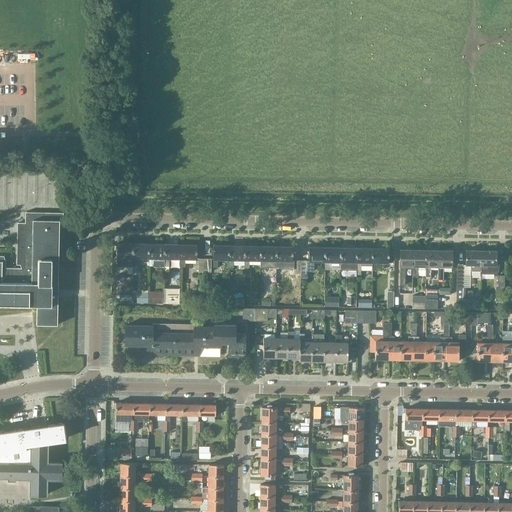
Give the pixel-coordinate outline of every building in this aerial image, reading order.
[(0,303),(37,304),(36,324),(57,324),(57,293),(58,275),(57,275),(58,233),(59,222),(62,222),(62,213),(25,212),(25,213),(25,223),(17,223),(16,264),(20,265),(21,268),(5,268),(5,259),(3,259),(3,256),(0,255),(0,303)] [(133,258),(133,243),(117,243),(116,257),(117,257),(116,265),(121,266),(121,257),(133,258)] [(148,258),(149,244),(133,243),(133,258),(132,266),(137,266),(137,258),(148,258)] [(164,258),(164,244),(149,244),(148,258),(148,266),(153,266),(153,258),(164,258)] [(180,259),(180,244),(164,244),(164,258),(164,266),(168,266),(169,258),(180,259)] [(180,244),(180,259),(180,267),(184,267),(184,259),(196,259),(196,245),(180,244)] [(228,260),(229,245),(213,245),(212,259),(213,259),(213,267),(217,268),(217,259),(228,260)] [(244,260),(244,246),(229,245),(228,260),(228,268),(233,268),(233,260),(244,260)] [(260,260),(260,246),(244,246),(244,260),(244,268),(248,268),(249,260),(260,260)] [(276,260),(276,246),(260,246),(260,260),(260,268),(264,268),(264,260),(276,260)] [(276,246),(276,260),(276,269),(280,269),(280,261),(292,261),(292,247),(276,246)] [(324,261),(325,247),(309,247),(309,259),(300,259),(300,274),(300,278),(305,278),(305,274),(306,274),(307,271),(313,271),(313,261),(324,261)] [(340,262),(341,248),(325,247),(324,261),(324,276),(329,276),(329,262),(340,262)] [(356,262),(356,248),(341,248),(340,262),(340,270),(345,270),(345,262),(356,262)] [(372,262),(372,248),(356,248),(356,262),(356,270),(361,270),(372,271),(372,262)] [(372,248),(372,262),(372,271),(376,271),(376,262),(393,263),(393,254),(388,254),(388,248),(372,248)] [(412,269),(413,250),(400,249),(399,285),(404,285),(405,269),(412,269)] [(425,267),(426,250),(413,250),(412,269),(412,276),(417,276),(417,266),(425,266),(425,267)] [(438,267),(438,250),(426,250),(425,267),(425,266),(425,276),(430,277),(430,266),(438,267)] [(438,267),(437,280),(443,280),(443,267),(451,267),(452,250),(438,250),(438,267)] [(480,272),(481,250),(466,250),(466,265),(470,265),(470,271),(480,272)] [(499,258),(496,258),(496,250),(481,250),(480,272),(480,273),(494,274),(496,275),(497,273),(498,272),(498,271),(499,270),(499,269),(499,266),(499,265),(499,263),(499,262),(499,260),(499,258)] [(464,288),(462,288),(456,288),(455,309),(464,309),(464,301),(464,288)] [(479,301),(464,301),(464,309),(479,309),(479,301)] [(254,321),(254,308),(242,308),(242,321),(254,321)] [(267,321),(267,309),(254,308),(254,321),(267,321)] [(357,323),(357,310),(344,310),(344,323),(357,323)] [(385,329),(385,322),(382,322),(382,336),(370,335),(369,351),(374,352),(374,359),(387,359),(388,336),(390,336),(391,329),(385,329)] [(220,325),(220,327),(194,326),(194,324),(152,323),(152,325),(125,325),(125,345),(151,346),(151,355),(193,356),(194,347),(221,347),(221,343),(228,343),(228,357),(244,357),(245,334),(235,333),(235,325),(220,325)] [(400,341),(400,360),(412,360),(413,337),(415,337),(415,336),(416,330),(410,330),(410,336),(408,336),(408,341),(400,341)] [(433,350),(433,360),(445,360),(445,342),(445,337),(448,337),(448,330),(443,330),(443,337),(440,337),(440,342),(425,342),(425,350),(433,350)] [(298,361),(299,361),(299,339),(293,339),(293,332),(288,331),(287,338),(287,357),(298,358),(298,361)] [(492,338),(492,331),(487,331),(487,338),(485,343),(477,343),(476,361),(489,361),(489,338),(492,338)] [(511,361),(511,331),(511,332),(511,338),(502,338),(502,343),(501,362),(511,361)] [(299,333),(299,339),(299,361),(311,361),(311,342),(311,339),(304,339),(304,334),(299,333)] [(311,342),(311,361),(323,361),(323,342),(323,334),(311,334),(311,339),(311,342)] [(335,343),(335,361),(347,362),(347,343),(341,343),(341,335),(335,335),(335,343)] [(445,342),(445,360),(458,361),(458,352),(464,352),(465,335),(458,335),(458,342),(451,342),(451,337),(448,337),(445,337),(445,342)] [(394,336),(390,336),(388,336),(387,359),(400,360),(400,341),(394,341),(394,336)] [(413,337),(412,360),(433,360),(433,350),(425,350),(425,342),(418,342),(418,336),(415,336),(415,337),(413,337)] [(275,357),(275,338),(263,338),(263,357),(275,357)] [(287,357),(287,338),(275,338),(275,357),(287,357)] [(502,343),(493,343),(493,338),(492,338),(489,338),(489,361),(501,362),(502,343)] [(335,343),(323,342),(323,361),(335,361),(335,343)] [(132,414),(132,403),(116,402),(115,413),(132,414)] [(149,414),(149,403),(132,403),(132,414),(149,414)] [(165,414),(165,403),(149,403),(149,414),(165,414)] [(182,404),(165,403),(165,414),(165,420),(163,420),(163,425),(170,426),(170,420),(169,420),(169,414),(181,415),(182,404)] [(198,415),(198,404),(182,404),(181,415),(181,420),(186,421),(186,415),(198,415)] [(215,415),(215,404),(198,404),(198,415),(215,415)] [(261,422),(276,423),(276,407),(271,407),(271,404),(266,404),(266,407),(261,407),(261,422)] [(363,419),(363,407),(341,407),(340,418),(348,419),(363,419)] [(422,419),(422,408),(405,408),(405,419),(404,426),(409,426),(409,419),(422,419)] [(438,420),(438,409),(422,408),(422,419),(438,420)] [(454,420),(455,409),(438,409),(438,420),(454,420)] [(471,420),(471,409),(455,409),(454,420),(471,420)] [(487,420),(488,410),(471,409),(471,420),(471,428),(476,428),(476,420),(487,420)] [(511,420),(511,409),(504,410),(504,421),(503,427),(504,427),(504,431),(508,431),(509,421),(511,420)] [(504,421),(504,410),(488,410),(487,420),(504,421)] [(363,431),(363,419),(348,419),(342,419),(342,424),(348,424),(348,430),(363,431)] [(276,435),(276,423),(261,422),(261,435),(276,435)] [(47,455),(47,441),(65,438),(63,423),(28,428),(5,431),(5,430),(5,429),(0,428),(0,476),(8,477),(8,479),(14,479),(14,478),(17,478),(30,478),(30,494),(46,494),(46,478),(61,479),(61,462),(45,462),(45,455),(47,455)] [(362,442),(363,431),(348,430),(347,442),(362,442)] [(275,442),(276,435),(261,435),(260,447),(275,448),(275,442)] [(362,454),(362,442),(347,442),(347,453),(362,454)] [(210,452),(205,452),(205,447),(198,447),(198,459),(210,459),(210,452)] [(275,460),(275,448),(260,447),(260,460),(275,460)] [(362,466),(362,454),(347,453),(347,465),(362,466)] [(275,475),(275,460),(260,460),(260,475),(265,475),(265,481),(275,481),(275,475)] [(135,476),(135,463),(120,463),(120,475),(135,476)] [(412,471),(412,463),(399,463),(399,471),(412,471)] [(223,476),(223,464),(208,464),(208,476),(223,476)] [(353,475),(353,472),(348,472),(348,475),(343,474),(343,490),(358,490),(358,475),(353,475)] [(311,481),(321,481),(321,473),(311,473),(311,481)] [(202,474),(197,474),(196,480),(202,481),(202,482),(208,482),(208,487),(223,488),(223,476),(208,476),(202,476),(202,474)] [(135,488),(135,476),(120,475),(120,488),(135,488)] [(274,497),(275,485),(275,484),(260,484),(259,497),(274,497)] [(223,488),(208,487),(202,487),(202,493),(207,493),(207,499),(222,499),(223,488)] [(134,501),(135,488),(120,488),(119,500),(134,501)] [(357,502),(358,490),(343,490),(342,502),(357,502)] [(413,495),(408,495),(408,501),(398,501),(398,511),(412,511),(413,501),(413,495)] [(493,496),(493,502),(484,502),(483,511),(497,511),(498,503),(498,497),(493,496)] [(201,497),(196,497),(196,504),(201,504),(201,505),(207,505),(207,511),(222,511),(222,499),(207,499),(201,499),(201,497)] [(274,497),(259,497),(259,509),(274,510),(274,504),(280,504),(281,502),(281,497),(274,497)] [(140,501),(134,501),(119,500),(119,511),(134,511),(134,507),(140,507),(140,506),(146,506),(146,499),(140,499),(140,501)] [(426,511),(427,501),(413,501),(412,511),(426,511)] [(441,511),(441,502),(427,501),(426,511),(441,511)] [(357,511),(357,502),(342,502),(336,502),(336,506),(336,507),(342,507),(342,511),(357,511)] [(455,511),(455,502),(441,502),(441,511),(455,511)] [(469,511),(470,502),(455,502),(455,511),(469,511)] [(483,511),(484,502),(472,502),(470,502),(469,511),(483,511)] [(511,511),(511,509),(511,502),(506,503),(498,503),(497,511),(511,511)]
